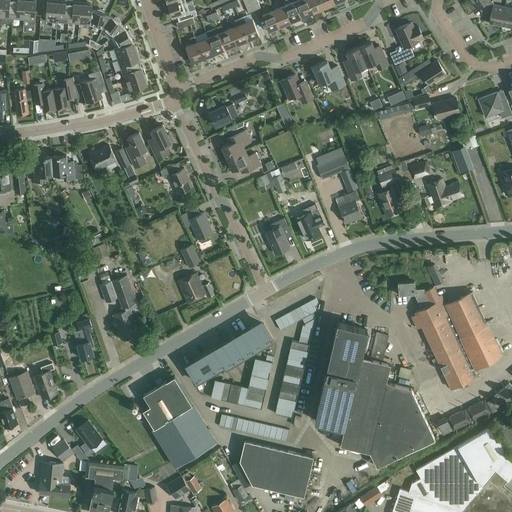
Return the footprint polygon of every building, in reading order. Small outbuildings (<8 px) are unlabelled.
[(12,19),(13,0),(2,0),(0,23),(4,24),(4,23),(12,23),(12,19)] [(13,0),(12,19),(23,20),(24,0),(13,0)] [(24,0),(23,20),(22,27),(32,27),(32,25),(34,25),(36,1),(32,0),(24,0)] [(56,22),(58,1),(50,0),(50,2),(46,1),(45,21),(51,22),(51,26),(53,28),(56,28),(56,22)] [(185,0),(171,0),(167,2),(172,17),(177,16),(179,21),(187,19),(193,17),(197,15),(195,9),(189,11),(185,0)] [(255,9),(250,0),(243,0),(249,12),(255,9)] [(250,0),(255,9),(260,7),(257,0),(250,0)] [(313,13),(307,0),(298,0),(295,1),(302,18),(313,13)] [(307,0),(313,13),(324,8),(320,0),(307,0)] [(333,0),(320,0),(324,8),(335,4),(333,0)] [(469,0),(475,9),(489,0),(469,0)] [(58,1),(56,22),(67,23),(69,1),(58,1)] [(80,2),(69,1),(67,23),(79,24),(80,2)] [(302,18),(295,1),(284,6),(291,22),(302,18)] [(467,1),(461,5),(467,14),(473,10),(467,1)] [(500,26),(504,7),(493,5),(493,4),(491,1),(481,8),(484,13),(490,9),(491,10),(488,24),(500,26)] [(80,2),(79,24),(90,25),(90,24),(91,10),(92,5),(88,5),(88,3),(80,2)] [(232,2),(228,4),(222,7),(223,11),(234,6),(232,2)] [(291,22),(284,6),(273,11),(280,27),(291,22)] [(511,8),(504,7),(500,26),(511,28),(511,8)] [(94,11),(91,10),(90,24),(102,27),(108,15),(106,14),(103,13),(104,11),(97,9),(96,11),(94,11)] [(280,27),(273,11),(262,16),(269,32),(280,27)] [(100,34),(104,36),(107,31),(113,35),(123,26),(121,24),(119,22),(120,21),(115,16),(113,18),(112,17),(108,15),(102,27),(103,28),(100,34)] [(243,16),(239,18),(248,40),(252,39),(253,41),(254,41),(253,41),(259,39),(258,36),(259,36),(253,19),(246,22),(243,16)] [(237,26),(230,28),(237,45),(248,40),(239,18),(234,20),(237,26)] [(187,19),(179,21),(176,22),(178,28),(189,25),(187,19)] [(413,27),(411,22),(396,29),(404,46),(390,53),(395,64),(414,55),(409,45),(414,43),(413,42),(423,37),(418,25),(413,27)] [(221,25),(217,27),(226,49),(237,45),(230,28),(224,31),(221,25)] [(125,29),(123,26),(113,35),(119,46),(132,42),(131,39),(130,37),(132,36),(128,30),(126,31),(125,29)] [(226,49),(217,27),(205,31),(208,37),(214,54),(226,49)] [(190,38),(192,44),(185,46),(192,63),(203,58),(197,42),(194,36),(190,38)] [(214,54),(208,37),(197,42),(203,58),(208,56),(209,59),(214,56),(213,54),(214,54)] [(132,42),(119,46),(113,48),(117,59),(138,52),(135,45),(133,46),(132,42)] [(371,42),(359,48),(367,66),(375,63),(378,70),(388,65),(381,47),(374,50),(371,42)] [(38,52),(39,45),(32,44),(29,47),(29,48),(29,52),(38,52)] [(55,45),(48,46),(39,44),(39,45),(38,52),(55,50),(55,45)] [(97,52),(98,55),(105,53),(103,47),(97,52)] [(350,61),(344,63),(351,81),(361,76),(359,70),(367,66),(359,48),(346,53),(350,61)] [(81,58),(80,51),(69,54),(70,60),(81,58)] [(141,63),(138,52),(117,59),(121,70),(141,63)] [(437,60),(426,67),(423,62),(398,78),(403,86),(418,76),(419,78),(423,76),(429,85),(446,74),(437,60)] [(318,66),(313,69),(320,84),(327,81),(331,90),(345,84),(338,69),(331,72),(327,61),(318,65),(318,66)] [(145,73),(141,63),(121,70),(124,80),(145,73)] [(402,63),(396,66),(399,74),(406,71),(402,63)] [(22,71),(24,83),(31,82),(29,70),(22,71)] [(88,74),(90,80),(80,83),(87,103),(102,97),(97,83),(103,81),(99,70),(88,74)] [(147,81),(145,73),(124,80),(128,91),(147,85),(146,81),(147,81)] [(296,75),(281,81),(289,99),(298,95),(301,103),(313,98),(306,80),(299,83),(296,75)] [(62,87),(53,88),(57,108),(70,106),(68,97),(75,96),(71,78),(64,79),(60,80),(62,87)] [(45,90),(43,83),(39,84),(39,83),(32,85),(36,103),(43,102),(44,110),(57,108),(53,88),(45,90)] [(232,96),(244,91),(241,85),(229,91),(232,96)] [(421,89),(423,93),(431,90),(427,85),(421,89)] [(28,113),(26,100),(31,99),(30,91),(25,92),(25,88),(12,90),(13,99),(15,99),(17,114),(28,113)] [(247,98),(244,91),(232,96),(235,103),(247,98)] [(501,102),(497,92),(478,99),(485,118),(499,112),(502,118),(511,114),(506,100),(501,102)] [(411,109),(431,104),(428,95),(409,100),(411,109)] [(459,113),(456,98),(434,103),(438,118),(459,113)] [(239,115),(237,111),(233,103),(227,106),(226,105),(209,112),(215,126),(225,122),(226,123),(231,121),(230,119),(239,115)] [(430,123),(418,126),(421,136),(432,132),(430,123)] [(167,134),(163,125),(151,130),(156,141),(149,144),(157,159),(169,153),(165,145),(171,143),(170,142),(173,141),(169,133),(167,134)] [(271,130),(268,125),(260,128),(262,134),(271,130)] [(245,151),(244,149),(243,145),(250,142),(245,130),(232,136),(235,141),(222,147),(227,159),(245,151)] [(139,132),(128,137),(133,149),(128,152),(135,167),(146,162),(141,151),(147,149),(139,132)] [(470,138),(464,140),(465,147),(472,146),(470,138)] [(116,160),(109,145),(89,154),(96,170),(116,160)] [(456,149),(458,155),(468,151),(466,146),(456,149)] [(124,166),(130,164),(123,148),(116,151),(123,166),(124,166)] [(247,156),(245,151),(227,159),(232,170),(245,165),(247,170),(260,165),(255,153),(247,156)] [(66,159),(66,155),(52,156),(53,174),(59,173),(59,179),(74,178),(82,177),(81,165),(77,165),(76,162),(69,163),(69,159),(66,159)] [(358,188),(345,155),(317,167),(322,178),(340,171),(348,192),(358,188)] [(53,174),(52,156),(37,158),(38,166),(31,166),(32,181),(42,180),(42,175),(53,174)] [(0,192),(5,192),(7,190),(7,189),(11,189),(10,187),(15,186),(16,192),(25,191),(23,169),(14,170),(14,172),(9,172),(8,163),(4,163),(4,162),(2,160),(0,160),(0,192)] [(274,167),(271,160),(265,163),(268,170),(274,167)] [(400,162),(398,163),(399,169),(400,169),(404,181),(412,179),(409,169),(408,169),(405,161),(400,162)] [(429,173),(425,161),(410,166),(413,178),(429,173)] [(131,163),(130,164),(124,166),(129,177),(127,177),(129,180),(123,183),(125,187),(139,180),(131,163)] [(184,168),(181,170),(178,163),(160,171),(163,178),(170,175),(178,193),(192,186),(184,168)] [(297,164),(281,163),(281,172),(297,172),(297,164)] [(378,176),(382,185),(391,182),(399,179),(393,164),(381,169),(383,174),(379,175),(378,176)] [(276,185),(278,192),(287,189),(279,168),(270,171),(276,185)] [(507,195),(511,193),(511,168),(501,171),(507,195)] [(270,171),(266,173),(269,180),(271,186),(272,187),(276,185),(270,171)] [(256,178),(259,185),(269,180),(266,173),(256,178)] [(442,178),(426,184),(431,196),(428,197),(428,195),(421,198),(425,207),(431,205),(430,203),(433,202),(436,209),(451,203),(450,200),(464,195),(459,181),(445,186),(442,178)] [(378,194),(378,196),(386,217),(401,211),(391,183),(391,182),(382,185),(384,192),(378,194)] [(135,193),(132,185),(127,188),(130,195),(133,193),(135,193)] [(356,190),(335,199),(345,223),(346,223),(346,222),(361,216),(362,216),(355,200),(359,199),(356,190)] [(5,200),(13,197),(11,191),(3,195),(5,200)] [(297,218),(306,239),(321,232),(311,212),(318,209),(315,203),(302,209),(304,215),(297,218)] [(46,207),(31,208),(31,220),(46,220),(46,207)] [(207,238),(206,235),(213,232),(204,212),(200,214),(197,207),(180,214),(186,226),(191,223),(198,239),(199,239),(200,241),(202,242),(207,240),(207,238)] [(275,253),(290,247),(281,226),(287,223),(284,217),(271,223),(274,229),(266,232),(275,253)] [(90,240),(92,245),(104,240),(100,233),(94,236),(95,238),(90,240)] [(109,254),(105,243),(70,256),(75,268),(109,254)] [(191,244),(181,249),(189,267),(199,262),(191,244)] [(110,277),(108,271),(99,274),(101,280),(102,280),(103,283),(111,280),(110,277)] [(197,272),(179,280),(188,301),(208,293),(209,296),(214,294),(209,282),(202,285),(197,272)] [(137,302),(133,290),(127,275),(100,284),(106,301),(117,298),(117,297),(119,297),(124,311),(113,315),(121,337),(138,331),(128,305),(137,302)] [(414,280),(398,282),(399,294),(415,293),(416,297),(426,292),(432,289),(431,287),(425,290),(424,288),(414,289),(414,280)] [(416,314),(412,316),(417,328),(422,326),(436,357),(432,359),(436,367),(440,365),(451,388),(465,382),(473,377),(470,370),(474,368),(474,369),(502,355),(501,355),(487,324),(488,324),(487,321),(486,321),(473,294),(473,293),(472,291),(445,304),(441,294),(438,296),(433,286),(431,287),(432,289),(426,292),(416,297),(421,308),(415,311),(416,314)] [(314,306),(319,304),(315,298),(310,300),(314,306)] [(313,313),(316,311),(314,306),(310,300),(305,303),(311,313),(313,313)] [(306,316),(311,313),(305,303),(300,306),(306,316)] [(302,318),(306,316),(300,306),(295,308),(301,319),(302,318)] [(301,319),(295,308),(290,311),(296,322),(301,319)] [(296,322),(290,311),(285,314),(291,324),(296,322)] [(315,318),(313,313),(311,313),(306,316),(302,318),(305,323),(315,318)] [(291,324),(285,314),(280,316),(286,327),(291,324)] [(286,327),(280,316),(275,319),(281,330),(286,327)] [(314,327),(316,318),(315,318),(305,323),(305,325),(314,327)] [(93,332),(89,319),(77,322),(79,330),(81,329),(83,337),(76,339),(82,358),(84,358),(84,360),(92,358),(91,356),(93,355),(90,343),(92,342),(90,333),(93,332)] [(382,362),(370,359),(360,356),(366,329),(337,322),(315,420),(344,427),(340,445),(370,452),(377,466),(435,438),(411,387),(386,382),(390,363),(382,362)] [(253,328),(263,345),(273,339),(263,323),(254,328),(253,328)] [(253,328),(244,333),(254,350),(263,345),(253,328)] [(311,338),(312,333),(302,330),(300,336),(311,338)] [(370,359),(382,362),(389,334),(376,331),(370,359)] [(244,333),(234,339),(244,356),(254,350),(244,333)] [(310,344),(311,338),(300,336),(299,342),(310,344)] [(234,340),(226,345),(235,361),(244,356),(234,339),(234,340)] [(308,351),(310,344),(299,342),(292,340),(291,347),(308,351)] [(215,348),(226,367),(235,361),(226,345),(217,350),(215,348)] [(306,361),(308,351),(291,347),(288,357),(306,361)] [(215,348),(205,354),(215,370),(224,365),(225,367),(226,367),(215,348)] [(205,354),(196,359),(206,376),(215,370),(205,354)] [(273,361),(266,360),(255,357),(253,367),(270,372),(273,361)] [(304,367),(306,361),(288,357),(287,363),(304,367)] [(187,366),(196,382),(206,376),(196,359),(196,360),(196,361),(187,366)] [(58,392),(50,370),(55,369),(53,363),(41,367),(43,373),(35,376),(43,398),(58,392)] [(302,377),(304,367),(287,363),(284,373),(302,377)] [(269,378),(270,372),(253,367),(251,374),(269,378)] [(35,392),(28,371),(10,377),(18,399),(35,392)] [(301,384),(302,377),(284,373),(283,380),(301,384)] [(267,388),(269,378),(251,374),(249,384),(267,388)] [(215,441),(192,404),(174,375),(166,380),(143,394),(150,405),(143,409),(154,427),(153,428),(176,465),(215,441)] [(221,399),(225,381),(215,379),(211,397),(221,399)] [(298,394),(301,384),(283,380),(281,390),(298,394)] [(228,400),(232,383),(225,381),(221,399),(228,400)] [(238,403),(242,385),(232,383),(228,400),(238,403)] [(265,395),(267,388),(249,384),(248,387),(247,391),(265,395)] [(246,398),(247,391),(248,387),(242,385),(238,403),(244,404),(246,398)] [(297,400),(298,394),(281,390),(279,396),(297,400)] [(263,402),(265,395),(247,391),(246,398),(263,402)] [(500,404),(505,400),(498,392),(493,396),(500,404)] [(294,410),(297,400),(279,396),(277,406),(294,410)] [(19,423),(9,398),(9,397),(0,400),(0,408),(1,411),(0,411),(0,413),(5,428),(19,423)] [(262,408),(263,402),(246,398),(244,404),(262,408)] [(444,434),(489,413),(483,401),(448,418),(447,415),(437,420),(444,434)] [(293,417),(294,410),(277,406),(275,413),(293,417)] [(225,427),(228,415),(222,414),(219,425),(225,427)] [(299,426),(301,416),(295,414),(293,425),(299,426)] [(231,428),(234,416),(228,415),(225,427),(231,428)] [(236,429),(239,417),(234,416),(231,428),(236,429)] [(242,431),(245,419),(239,417),(236,429),(242,431)] [(248,432),(250,420),(245,419),(242,431),(248,432)] [(91,446),(102,438),(88,420),(76,429),(86,441),(81,445),(88,455),(94,451),(91,446)] [(253,433),(256,421),(250,420),(248,432),(253,433)] [(259,434),(261,423),(256,421),(253,433),(259,434)] [(264,436),(267,424),(261,423),(259,434),(264,436)] [(270,437),(273,425),(267,424),(264,436),(270,437)] [(276,438),(278,427),(273,425),(270,437),(276,438)] [(511,511),(511,490),(504,484),(508,479),(496,468),(508,454),(492,425),(416,469),(421,477),(411,483),(409,491),(400,488),(397,496),(397,498),(396,498),(391,511),(511,511)] [(281,440),(284,428),(278,427),(276,438),(281,440)] [(287,441),(290,429),(284,428),(281,440),(287,441)] [(62,460),(73,452),(64,439),(53,448),(62,460)] [(304,495),(313,456),(245,440),(240,460),(253,483),(304,495)] [(71,449),(73,452),(79,459),(80,459),(86,460),(86,459),(89,460),(77,444),(72,448),(71,449)] [(113,477),(122,478),(124,464),(121,463),(87,459),(86,460),(85,470),(85,475),(94,476),(94,484),(89,508),(106,511),(108,511),(114,488),(112,488),(113,477)] [(69,495),(70,484),(70,479),(69,478),(68,477),(62,476),(63,462),(42,461),(39,492),(69,495)] [(130,464),(128,479),(136,480),(138,465),(130,464)] [(182,493),(190,488),(183,475),(168,484),(173,492),(179,489),(182,493)] [(194,492),(202,488),(195,475),(187,480),(194,492)] [(239,500),(248,495),(242,484),(232,489),(239,500)] [(147,502),(157,499),(154,486),(144,488),(147,502)] [(377,486),(365,494),(360,497),(366,506),(383,495),(377,486)] [(136,491),(122,488),(120,498),(121,498),(117,511),(131,511),(132,507),(135,508),(137,496),(135,495),(136,491)] [(233,511),(226,498),(212,505),(213,508),(215,511),(233,511)]
